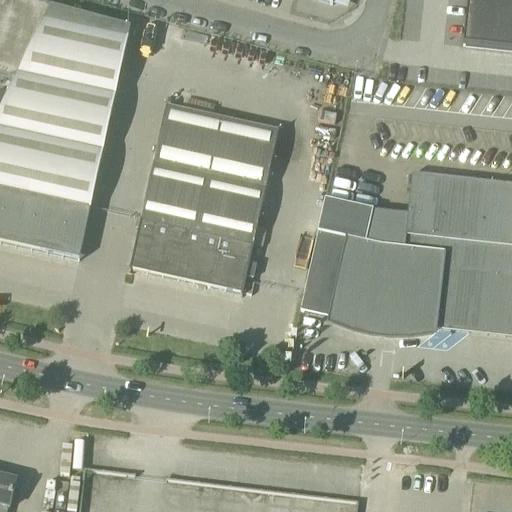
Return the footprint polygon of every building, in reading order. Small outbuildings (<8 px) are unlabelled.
[(0,0),(0,77),(15,81),(51,9),(15,0),(0,0)] [(511,0),(467,0),(463,48),(511,53),(511,0)] [(15,81),(0,112),(0,245),(79,263),(130,31),(51,9),(15,81)] [(241,299),(242,296),(246,280),(252,282),(256,268),(249,266),(279,133),(165,108),(128,274),(130,275),(130,273),(240,297),(240,299),(241,299)] [(406,217),(372,213),(324,202),(300,313),(324,318),(332,320),(331,324),(351,332),(371,337),(391,339),(411,339),(432,336),(432,331),(511,339),(511,189),(410,177),(406,217)] [(0,479),(0,511),(7,511),(8,511),(9,511),(16,484),(0,479)]
